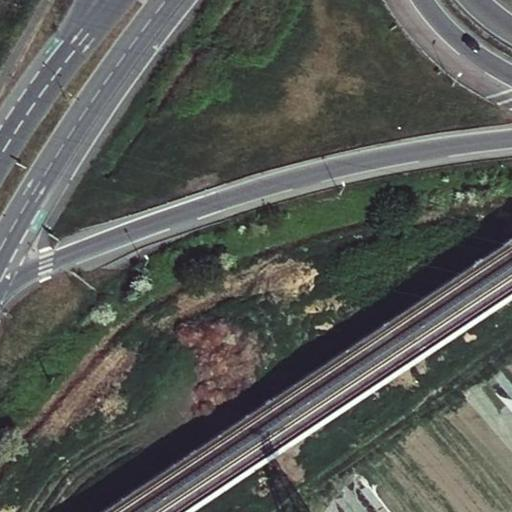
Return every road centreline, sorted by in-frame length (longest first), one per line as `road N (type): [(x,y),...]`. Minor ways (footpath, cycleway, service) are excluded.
road 1 (motorway): [(0,285),(237,194),(356,163),(511,138)]
road 2 (primary): [(0,249),(74,126),(165,0)]
road 3 (primary): [(99,20),(0,155)]
road 4 (motorway): [(421,0),(470,51),(511,76)]
